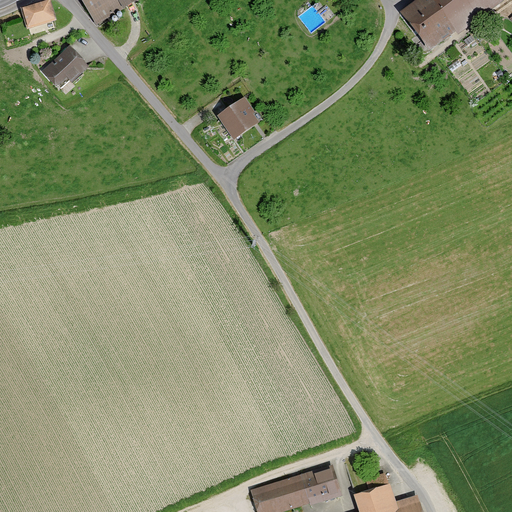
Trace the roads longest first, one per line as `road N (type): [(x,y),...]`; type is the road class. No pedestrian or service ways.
road 1 (unclassified): [(431,511),(370,430),(222,179)]
road 2 (unclassified): [(385,0),(388,32),(373,64),(222,179)]
road 3 (unclassified): [(222,179),(64,0)]
